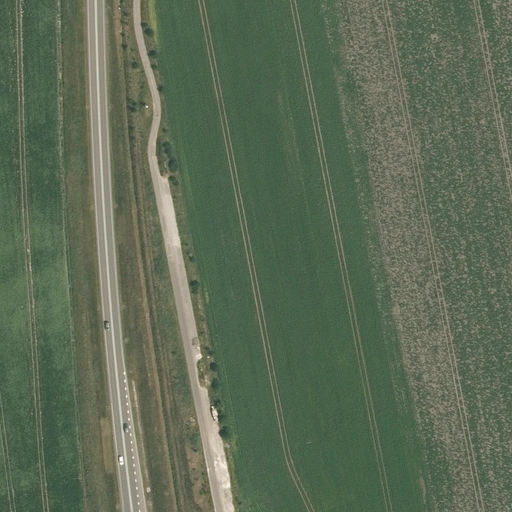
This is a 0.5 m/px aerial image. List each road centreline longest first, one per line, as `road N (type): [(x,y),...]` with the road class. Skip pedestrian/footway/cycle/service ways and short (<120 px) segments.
road 1 (trunk): [(131,511),(103,215),(95,0)]
road 2 (unclassified): [(152,161),(222,511)]
road 3 (unclassified): [(152,161),(157,115),(136,0)]
